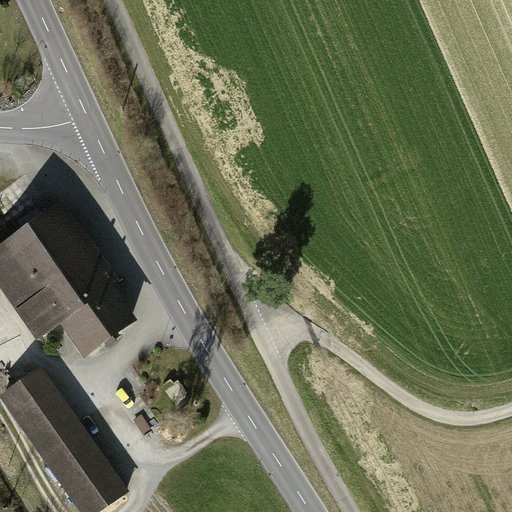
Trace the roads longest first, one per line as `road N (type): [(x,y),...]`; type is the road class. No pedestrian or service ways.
road 1 (tertiary): [(243,405),(170,286),(87,115)]
road 2 (track): [(252,320),(322,335),(413,395),(461,415),(511,408)]
road 3 (unknown): [(150,481),(83,369),(158,356),(196,331)]
road 4 (residential): [(243,405),(123,511)]
road 5 (tertiary): [(87,115),(34,0)]
road 6 (tertiary): [(310,511),(243,405)]
